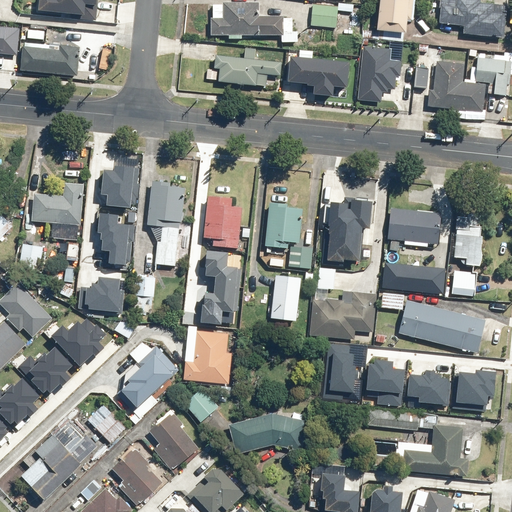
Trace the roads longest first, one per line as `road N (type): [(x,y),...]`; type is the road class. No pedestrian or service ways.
road 1 (residential): [(511,157),(148,111)]
road 2 (residential): [(148,111),(0,101)]
